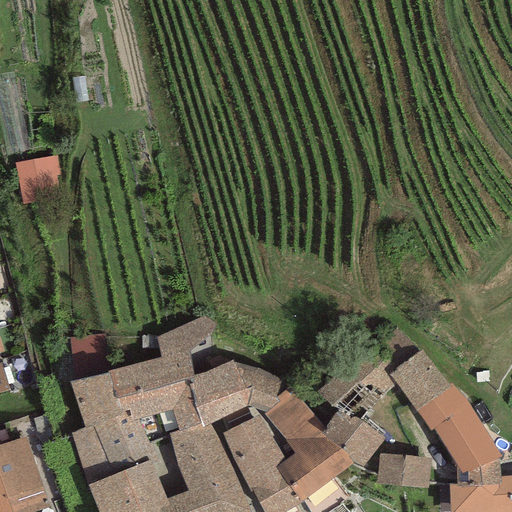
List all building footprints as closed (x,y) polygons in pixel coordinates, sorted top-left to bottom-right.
[(56,157),(14,164),(21,203),(56,197),(53,176),(59,175),(56,157)] [(210,335),(215,325),(204,317),(157,337),(160,359),(107,373),(122,412),(130,411),(133,422),(139,420),(150,443),(170,437),(169,433),(200,424),(186,380),(194,378),(193,375),(189,352),(210,335)] [(419,352),(397,327),(316,392),(338,410),(349,419),(353,415),(359,419),(395,383),(416,411),(450,386),(449,384),(421,350),(419,352)] [(70,372),(103,370),(101,332),(68,334),(70,372)] [(257,367),(232,361),(204,373),(193,375),(194,378),(186,380),(200,424),(202,428),(210,425),(247,407),(266,413),(280,403),(276,398),(290,387),(257,367)] [(0,364),(0,392),(8,390),(0,364)] [(168,505),(166,499),(150,464),(159,461),(150,443),(139,420),(133,422),(130,411),(122,412),(107,373),(69,382),(85,429),(71,433),(87,485),(97,511),(165,511),(163,507),(168,505)] [(431,431),(433,429),(457,466),(457,485),(500,482),(500,476),(498,458),(501,456),(469,404),(451,383),(449,384),(450,386),(416,411),(431,431)] [(290,387),(276,398),(280,403),(266,413),(264,415),(295,454),(284,460),(257,415),(222,433),(249,493),(252,491),(263,511),(299,511),(297,506),(353,462),(320,433),(324,428),(290,387)] [(362,466),(385,438),(359,419),(353,415),(349,419),(338,410),(324,428),(320,433),(353,462),(362,466)] [(250,511),(210,425),(202,428),(200,424),(169,433),(170,437),(176,464),(187,491),(166,499),(168,505),(163,507),(165,511),(250,511)] [(25,437),(0,445),(0,511),(33,511),(49,507),(25,437)] [(427,463),(379,457),(376,484),(424,489),(427,463)] [(511,511),(511,475),(500,476),(500,482),(457,485),(448,486),(437,486),(438,511),(511,511)]
